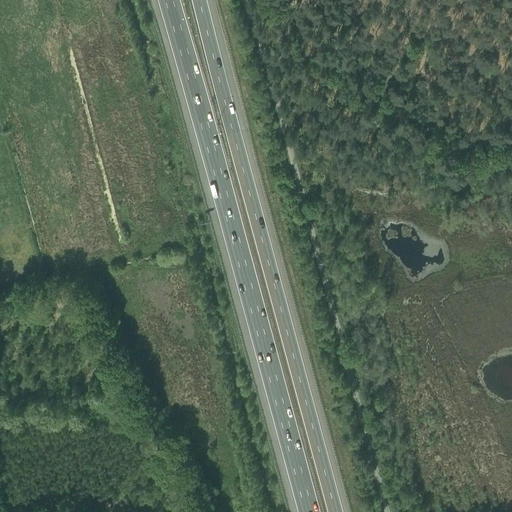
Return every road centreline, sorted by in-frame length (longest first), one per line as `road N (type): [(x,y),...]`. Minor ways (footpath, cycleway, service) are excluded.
road 1 (motorway): [(169,0),(308,511)]
road 2 (motorway): [(336,511),(199,0)]
